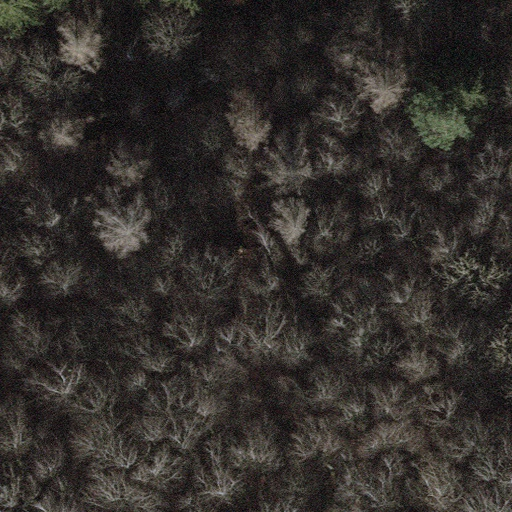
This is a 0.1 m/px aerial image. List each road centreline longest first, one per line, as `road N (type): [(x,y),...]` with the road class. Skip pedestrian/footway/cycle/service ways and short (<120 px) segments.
road 1 (track): [(0,198),(511,7)]
road 2 (track): [(173,0),(109,13),(0,12)]
